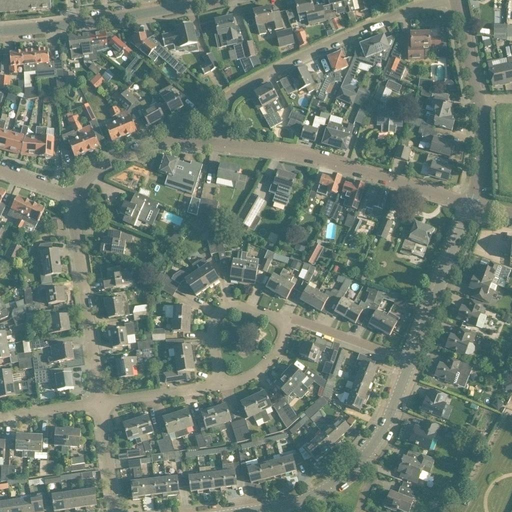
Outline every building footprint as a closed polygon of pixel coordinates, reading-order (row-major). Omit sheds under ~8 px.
[(50,0),(0,0),(0,12),(51,9),(50,0)] [(310,0),(302,0),(295,2),(298,15),(300,22),(307,20),(309,26),(326,22),(325,21),(324,17),(324,15),(322,7),(322,6),(312,8),(310,0)] [(328,0),(331,12),(345,8),(342,0),(328,0)] [(342,0),(345,8),(347,14),(351,24),(356,22),(353,12),(355,12),(352,0),(353,0),(356,0),(360,12),(369,10),(366,0),(342,0)] [(275,31),(284,29),(279,12),(272,14),(271,8),(254,12),(260,35),(266,34),(264,25),(270,23),(274,25),(275,31)] [(331,13),(324,15),(324,17),(325,21),(328,21),(333,32),(342,28),(341,26),(338,18),(336,19),(333,20),(331,13)] [(219,36),(215,36),(218,49),(236,45),(237,47),(243,45),(244,45),(242,39),(237,40),(232,17),(223,19),(222,17),(216,19),(216,21),(219,36)] [(192,24),(191,24),(190,22),(183,24),(183,26),(176,28),(177,32),(162,36),(164,47),(174,45),(175,48),(180,47),(180,48),(197,44),(192,24)] [(494,30),(494,38),(506,39),(506,27),(500,27),(500,30),(494,30)] [(278,47),(294,43),(290,30),(275,34),(278,47)] [(412,51),(408,51),(409,60),(424,60),(423,51),(422,47),(430,47),(441,46),(440,38),(430,38),(430,33),(428,33),(427,31),(421,31),(421,33),(411,34),(412,51)] [(106,32),(90,34),(92,55),(97,54),(108,50),(112,49),(117,59),(121,57),(123,55),(127,58),(132,52),(122,44),(115,38),(109,44),(107,44),(106,33),(106,32)] [(304,32),(295,35),(300,47),(308,44),(304,32)] [(81,35),(83,56),(90,55),(91,60),(92,62),(98,61),(97,54),(92,55),(90,34),(81,35)] [(84,58),(83,56),(81,35),(69,37),(71,60),(84,58)] [(174,69),(179,63),(161,47),(159,43),(155,46),(154,47),(152,45),(152,44),(150,40),(148,42),(146,41),(145,35),(133,37),(134,39),(130,43),(154,62),(159,57),(174,69)] [(378,54),(375,63),(380,64),(382,60),(385,61),(395,38),(391,37),(385,40),(383,35),(372,40),(378,54)] [(491,46),(489,38),(481,37),(484,48),(491,46)] [(374,67),(375,63),(378,54),(372,40),(361,45),(366,59),(354,58),(347,76),(354,79),(360,63),(374,67)] [(237,47),(234,47),(237,61),(246,58),(249,58),(254,70),(261,67),(257,56),(255,56),(251,43),(244,45),(243,45),(237,47)] [(42,48),(35,49),(36,51),(35,51),(37,72),(56,70),(57,88),(58,88),(58,95),(66,92),(66,88),(64,73),(63,73),(62,61),(49,63),(48,49),(42,50),(42,48)] [(387,70),(384,78),(399,84),(405,67),(398,64),(399,61),(403,52),(394,48),(391,56),(392,57),(392,58),(391,60),(387,70)] [(28,51),(23,52),(24,66),(24,73),(30,72),(37,72),(35,51),(33,51),(33,49),(28,50),(28,51)] [(324,76),(325,78),(316,98),(324,101),(327,94),(326,93),(329,85),(335,83),(341,82),(341,70),(347,67),(343,57),(344,56),(342,50),(336,53),(337,54),(328,58),(334,72),(324,76)] [(17,67),(24,66),(23,52),(10,53),(11,67),(9,67),(10,75),(17,74),(17,67)] [(203,58),(206,64),(200,67),(205,75),(218,67),(211,53),(203,58)] [(508,64),(500,66),(504,84),(511,81),(511,63),(511,58),(510,54),(506,55),(508,64)] [(138,56),(132,63),(137,67),(143,60),(138,56)] [(492,86),(504,84),(500,66),(492,68),(491,62),(487,63),(492,86)] [(88,69),(96,76),(97,74),(100,71),(92,64),(88,69)] [(291,76),(280,81),(284,89),(285,89),(295,83),(298,90),(299,91),(306,88),(308,93),(315,90),(317,93),(320,84),(320,81),(316,72),(309,76),(305,68),(291,75),(291,76)] [(109,82),(116,76),(110,70),(104,76),(109,82)] [(64,73),(66,88),(73,87),(72,72),(64,73)] [(96,76),(88,80),(96,89),(104,81),(97,74),(96,76)] [(0,87),(9,90),(10,78),(0,76),(0,87)] [(141,77),(137,82),(142,86),(146,81),(141,77)] [(125,82),(130,87),(135,82),(130,78),(125,82)] [(430,93),(431,81),(419,79),(418,88),(421,88),(421,92),(430,93)] [(447,79),(442,85),(453,93),(456,89),(456,86),(447,79)] [(389,82),(386,88),(398,94),(401,88),(389,82)] [(173,85),(159,93),(163,99),(165,104),(162,106),(165,111),(169,109),(172,114),(172,113),(173,115),(180,111),(180,109),(183,107),(181,103),(179,99),(185,96),(178,90),(175,88),(173,85)] [(283,109),(274,94),(269,85),(255,94),(257,97),(252,100),(258,110),(263,108),(267,115),(264,117),(271,129),(282,123),(277,113),(283,109)] [(31,88),(25,88),(25,93),(26,99),(28,100),(39,98),(38,87),(31,88)] [(353,106),(357,96),(355,95),(356,95),(341,88),(336,99),(353,106)] [(356,95),(367,100),(370,93),(359,88),(356,95)] [(380,88),(375,99),(380,101),(380,102),(385,104),(386,104),(391,93),(380,88)] [(121,97),(131,107),(136,101),(125,92),(121,97)] [(426,101),(424,110),(426,111),(450,118),(452,111),(450,110),(451,106),(446,105),(449,95),(432,93),(431,98),(430,102),(426,101)] [(128,111),(131,107),(121,97),(116,102),(127,111),(127,112),(128,111)] [(358,113),(364,115),(370,102),(364,99),(358,113)] [(161,114),(165,111),(162,106),(161,106),(160,104),(157,106),(157,104),(149,109),(144,101),(137,105),(149,126),(163,118),(161,114)] [(379,115),(378,125),(381,126),(381,133),(395,134),(396,127),(402,127),(403,113),(393,113),(385,112),(386,104),(385,104),(380,102),(380,106),(379,106),(379,111),(379,115)] [(77,117),(74,118),(75,125),(87,152),(88,152),(90,153),(93,152),(93,150),(99,147),(97,142),(94,134),(100,131),(97,122),(88,104),(81,108),(88,124),(90,123),(91,125),(83,129),(80,123),(77,117)] [(120,115),(116,117),(124,137),(125,136),(126,137),(130,136),(130,134),(136,132),(128,111),(127,112),(127,111),(120,114),(120,115)] [(426,111),(424,117),(428,118),(426,124),(439,127),(439,128),(445,130),(445,129),(451,131),(454,123),(452,122),(452,119),(450,118),(426,111)] [(292,112),(288,119),(290,120),(302,125),(305,117),(293,112),(292,112)] [(321,112),(319,118),(327,120),(329,115),(321,112)] [(117,122),(106,127),(112,142),(124,137),(116,117),(115,117),(117,122)] [(74,131),(62,137),(65,145),(68,143),(71,148),(74,157),(80,155),(82,156),(86,155),(86,153),(87,152),(75,125),(74,118),(69,120),(72,126),(74,131)] [(304,127),(301,138),(315,143),(318,131),(319,125),(324,126),(325,121),(315,118),(312,130),(304,127)] [(410,118),(408,124),(421,127),(422,121),(410,118)] [(1,120),(0,122),(0,149),(5,151),(10,132),(4,131),(6,122),(1,120)] [(328,124),(323,145),(334,148),(340,128),(341,125),(331,123),(331,125),(328,124)] [(340,128),(334,148),(347,151),(354,126),(348,124),(347,130),(340,128)] [(10,132),(5,151),(21,155),(26,136),(28,127),(23,126),(21,135),(10,132)] [(26,136),(21,155),(36,156),(39,156),(41,139),(42,128),(36,128),(36,137),(30,137),(26,136)] [(39,156),(39,157),(45,157),(45,159),(50,159),(50,158),(52,158),(53,138),(46,138),(47,129),(43,128),(42,128),(41,139),(39,156)] [(430,151),(440,154),(449,157),(450,154),(452,154),(454,147),(452,146),(453,143),(448,142),(450,136),(420,128),(418,133),(422,134),(421,137),(433,140),(430,151)] [(398,146),(394,158),(407,161),(410,150),(398,146)] [(448,161),(428,155),(425,163),(432,165),(428,176),(448,182),(452,167),(447,166),(448,161)] [(161,168),(160,170),(161,171),(160,174),(168,176),(173,178),(172,181),(172,182),(184,185),(182,191),(193,195),(203,165),(191,162),(190,165),(189,168),(180,164),(181,162),(181,160),(165,156),(165,158),(163,158),(163,161),(164,162),(162,168),(161,168)] [(217,178),(216,184),(243,190),(244,187),(246,177),(238,176),(240,169),(220,164),(218,174),(217,178)] [(272,183),(269,193),(275,195),(273,202),(286,206),(292,187),(295,177),(278,172),(275,181),(275,183),(272,183)] [(320,185),(317,194),(325,196),(327,192),(336,195),(342,177),(333,174),(331,179),(322,176),(319,185),(320,185)] [(345,184),(340,199),(345,200),(343,206),(356,211),(365,185),(356,182),(355,187),(345,184)] [(368,191),(366,200),(363,209),(366,210),(366,208),(373,210),(371,214),(373,216),(375,217),(377,218),(380,217),(385,203),(388,193),(380,190),(378,195),(368,191)] [(251,193),(235,221),(248,228),(264,201),(251,193)] [(123,222),(132,226),(134,227),(138,220),(145,223),(150,212),(154,213),(158,204),(135,194),(131,205),(125,202),(120,214),(125,216),(123,222)] [(12,210),(24,216),(25,216),(31,203),(18,196),(12,210)] [(192,198),(187,214),(192,215),(197,200),(192,198)] [(201,199),(198,211),(216,215),(219,202),(201,199)] [(322,215),(328,217),(335,203),(328,201),(322,215)] [(34,204),(31,203),(25,216),(22,222),(19,228),(23,231),(26,224),(35,228),(45,209),(42,208),(42,206),(36,204),(34,204)] [(335,203),(328,217),(328,218),(335,221),(342,207),(335,203)] [(198,211),(196,221),(205,224),(213,228),(216,215),(198,211)] [(355,218),(350,229),(356,232),(362,221),(355,218)] [(64,219),(54,220),(55,229),(64,229),(64,219)] [(384,219),(377,236),(386,240),(393,223),(384,219)] [(403,247),(400,253),(410,257),(411,254),(415,243),(418,243),(427,247),(433,230),(415,222),(411,232),(408,240),(406,239),(403,247)] [(102,238),(100,252),(103,252),(111,254),(111,253),(121,254),(124,255),(126,243),(132,244),(133,237),(121,235),(122,233),(119,233),(109,231),(108,239),(102,238)] [(210,255),(218,253),(216,240),(215,238),(207,240),(210,255)] [(222,239),(216,240),(218,253),(225,251),(222,239)] [(268,241),(265,247),(271,250),(274,244),(268,241)] [(298,241),(294,249),(303,253),(307,244),(298,241)] [(314,242),(304,261),(311,265),(320,246),(314,242)] [(40,245),(38,249),(38,253),(41,253),(44,273),(44,275),(41,275),(42,285),(52,283),(51,276),(61,275),(60,272),(57,250),(53,251),(51,243),(40,245)] [(158,244),(153,255),(163,259),(168,248),(158,244)] [(13,245),(6,259),(16,263),(22,250),(13,245)] [(266,273),(272,259),(274,254),(269,252),(265,260),(264,259),(261,266),(259,270),(266,273)] [(232,261),(229,281),(243,282),(246,258),(247,253),(242,253),(241,260),(233,259),(233,262),(232,261)] [(246,258),(243,282),(254,284),(258,260),(246,258)] [(196,272),(207,288),(219,281),(204,259),(200,261),(199,260),(191,265),(196,272)] [(302,264),(294,261),(291,269),(298,272),(302,264)] [(476,272),(474,277),(491,283),(497,286),(498,286),(500,279),(504,281),(507,280),(508,277),(509,273),(511,270),(499,266),(496,265),(490,262),(488,269),(479,266),(477,272),(476,272)] [(316,268),(310,266),(308,272),(304,280),(309,283),(314,274),(316,268)] [(104,289),(114,287),(129,285),(127,274),(121,274),(120,268),(108,269),(109,281),(103,282),(104,289)] [(359,272),(356,277),(364,281),(368,273),(362,269),(360,273),(359,272)] [(270,291),(275,294),(284,281),(285,279),(287,275),(288,272),(283,270),(280,276),(281,276),(279,279),(273,275),(264,290),(269,293),(270,291)] [(163,284),(165,285),(175,291),(179,284),(185,280),(195,296),(207,288),(196,272),(190,276),(180,272),(173,276),(171,280),(167,277),(163,284)] [(284,281),(275,294),(274,296),(279,299),(280,296),(286,300),(295,284),(291,282),(293,278),(287,275),(285,279),(284,281)] [(473,276),(468,288),(477,292),(474,298),(489,304),(494,291),(489,289),(491,283),(474,277),(473,276)] [(339,292),(333,303),(338,307),(333,315),(337,318),(339,315),(344,318),(354,303),(349,301),(348,303),(342,300),(349,287),(347,285),(350,280),(345,279),(343,284),(339,292)] [(52,284),(46,285),(37,286),(39,300),(48,299),(48,305),(65,302),(63,288),(53,290),(52,284)] [(172,296),(175,291),(165,285),(162,290),(172,296)] [(344,318),(343,321),(348,323),(349,321),(355,324),(356,323),(362,313),(367,316),(374,303),(376,296),(378,291),(368,287),(366,292),(369,293),(367,299),(365,303),(361,301),(358,306),(357,308),(352,306),(344,318)] [(304,304),(310,307),(318,294),(319,291),(315,289),(314,291),(307,288),(298,303),(303,306),(304,304)] [(318,294),(310,307),(309,309),(313,311),(314,309),(320,312),(326,303),(331,306),(333,303),(339,292),(336,291),(332,291),(329,297),(325,295),(324,297),(318,294)] [(109,318),(130,315),(126,292),(111,294),(112,300),(106,300),(109,318)] [(396,303),(395,305),(405,308),(407,301),(397,297),(396,303)] [(0,298),(0,319),(7,317),(9,313),(6,308),(4,310),(2,306),(4,305),(0,298)] [(475,328),(475,327),(482,329),(486,317),(483,315),(486,306),(470,300),(467,308),(461,306),(457,319),(467,323),(466,325),(475,328)] [(367,316),(364,320),(370,323),(367,327),(372,330),(373,327),(379,330),(387,317),(388,315),(383,313),(382,315),(376,312),(380,306),(374,303),(367,316)] [(165,316),(165,320),(170,320),(192,321),(193,316),(190,316),(191,308),(180,307),(174,307),(166,306),(165,316)] [(12,315),(13,320),(26,315),(26,314),(25,307),(13,311),(12,315)] [(26,314),(26,315),(27,322),(41,320),(40,312),(26,314)] [(134,314),(135,321),(149,319),(148,312),(134,314)] [(379,330),(377,333),(382,335),(383,333),(390,336),(399,319),(389,313),(388,315),(387,317),(379,330)] [(511,316),(506,314),(503,320),(510,324),(511,320),(511,316)] [(27,323),(27,322),(26,315),(13,320),(16,327),(27,323)] [(46,326),(47,335),(69,331),(67,315),(52,317),(45,318),(46,326)] [(192,325),(192,321),(170,320),(170,323),(173,323),(173,332),(189,333),(190,325),(192,325)] [(124,325),(125,329),(110,331),(113,348),(128,346),(127,336),(135,335),(133,323),(124,325)] [(456,337),(451,335),(446,348),(456,351),(455,353),(464,356),(465,354),(468,355),(472,355),(474,351),(474,347),(472,344),(476,334),(460,328),(456,337)] [(0,333),(0,346),(8,345),(7,338),(12,337),(11,332),(0,333)] [(54,364),(54,363),(73,360),(71,344),(55,346),(55,340),(30,344),(31,351),(52,348),(53,356),(50,357),(49,358),(48,360),(48,362),(49,364),(52,364),(54,364)] [(136,351),(136,352),(154,349),(153,342),(152,342),(152,341),(137,343),(139,351),(136,351)] [(173,341),(166,341),(166,342),(166,350),(171,350),(173,362),(195,358),(194,353),(191,353),(190,346),(183,347),(176,347),(175,341),(173,341)] [(326,348),(314,344),(313,346),(303,343),(299,356),(305,357),(304,359),(308,361),(308,362),(314,364),(315,363),(318,364),(322,352),(324,353),(326,348)] [(10,353),(8,345),(0,346),(0,360),(15,357),(14,352),(10,353)] [(155,358),(154,349),(136,352),(137,358),(116,361),(119,379),(133,377),(132,367),(144,365),(143,358),(155,356),(155,358)] [(329,352),(327,359),(326,361),(333,364),(337,352),(328,349),(328,352),(329,352)] [(18,355),(19,363),(33,361),(32,353),(18,355)] [(340,353),(336,365),(340,367),(345,355),(340,353)] [(440,363),(435,376),(445,380),(444,382),(461,388),(466,375),(469,377),(473,366),(449,357),(445,366),(440,363)] [(164,384),(189,380),(188,372),(194,371),(193,363),(195,363),(195,358),(173,362),(173,364),(176,364),(177,372),(163,374),(164,384)] [(33,367),(33,361),(19,363),(20,371),(34,369),(33,367)] [(356,373),(358,374),(358,373),(373,379),(373,378),(375,373),(378,374),(380,369),(363,362),(360,369),(357,368),(356,373)] [(286,372),(283,375),(284,376),(283,376),(301,393),(304,396),(307,392),(307,390),(301,384),(305,379),(292,367),(287,372),(286,372)] [(46,371),(34,373),(35,380),(36,384),(46,383),(50,382),(53,390),(57,390),(58,391),(74,389),(73,388),(75,388),(76,388),(74,379),(72,379),(71,373),(61,375),(60,375),(59,369),(46,371)] [(3,373),(0,372),(0,386),(14,384),(13,376),(17,376),(17,371),(3,373)] [(351,384),(354,385),(354,384),(368,390),(369,389),(371,383),(373,384),(375,379),(373,378),(373,379),(358,373),(358,374),(356,380),(353,379),(351,384)] [(316,375),(312,381),(324,390),(327,383),(316,375)] [(283,376),(275,386),(282,392),(286,396),(288,398),(292,393),(296,397),(297,398),(298,399),(301,399),(304,396),(301,393),(283,376)] [(332,376),(329,387),(333,389),(337,378),(332,376)] [(37,394),(36,384),(35,380),(27,382),(29,396),(37,394)] [(14,384),(0,386),(0,399),(20,396),(18,383),(14,384)] [(347,394),(350,395),(364,401),(364,400),(367,401),(371,390),(369,389),(368,390),(354,384),(354,385),(352,390),(349,389),(347,394)] [(329,400),(333,389),(329,387),(325,398),(329,400)] [(253,398),(263,419),(265,423),(270,421),(265,411),(271,408),(263,390),(257,393),(259,395),(253,398)] [(427,397),(422,410),(431,414),(440,418),(448,421),(453,407),(446,404),(444,404),(447,396),(440,394),(431,390),(428,398),(427,397)] [(365,406),(367,401),(364,400),(364,401),(350,395),(347,401),(345,400),(343,405),(360,411),(363,405),(365,406)] [(320,399),(313,406),(315,409),(318,412),(327,404),(324,400),(322,397),(320,399)] [(256,423),(263,419),(253,398),(246,401),(245,399),(240,401),(248,419),(253,417),(256,423)] [(278,402),(293,425),(298,420),(291,409),(284,398),(278,402)] [(498,400),(492,406),(498,411),(503,405),(498,400)] [(288,429),(293,425),(278,402),(272,405),(279,417),(288,429)] [(220,407),(214,409),(221,432),(226,430),(224,424),(231,422),(228,413),(225,403),(219,405),(220,407)] [(313,406),(304,414),(306,417),(309,420),(310,419),(318,412),(315,409),(313,406)] [(175,415),(183,437),(188,436),(186,430),(193,427),(186,409),(181,410),(182,413),(175,415)] [(203,420),(197,421),(201,432),(206,430),(211,428),(213,434),(221,432),(214,409),(207,412),(206,409),(200,411),(203,420)] [(136,421),(143,443),(148,441),(146,436),(153,434),(147,414),(141,416),(142,419),(136,421)] [(177,439),(183,437),(175,415),(169,417),(168,415),(163,416),(166,425),(169,435),(175,433),(177,439)] [(306,417),(298,424),(301,428),(304,425),(308,428),(313,424),(309,420),(306,417)] [(333,421),(329,424),(331,426),(341,437),(346,433),(348,435),(352,432),(345,424),(340,418),(334,423),(333,421)] [(143,443),(136,421),(129,423),(128,420),(122,422),(128,441),(135,439),(137,445),(136,451),(127,452),(128,459),(146,457),(143,443)] [(237,422),(244,441),(252,439),(245,420),(237,422)] [(439,427),(434,425),(425,421),(422,429),(415,426),(409,443),(428,451),(435,432),(437,433),(439,427)] [(237,443),(244,441),(237,422),(231,424),(233,430),(237,443)] [(298,424),(290,432),(293,435),(301,428),(298,424)] [(166,425),(160,428),(164,440),(168,453),(175,452),(170,438),(169,435),(166,425)] [(324,429),(320,432),(322,434),(332,445),(333,445),(335,447),(339,443),(343,439),(341,437),(331,426),(326,431),(324,429)] [(67,455),(67,450),(69,428),(64,428),(64,430),(56,430),(55,447),(62,447),(62,454),(67,455)] [(67,455),(71,456),(71,453),(80,454),(80,448),(81,431),(73,431),(74,428),(69,428),(67,450),(67,455)] [(315,436),(311,440),(313,442),(314,441),(324,453),(329,448),(331,450),(335,447),(333,445),(332,445),(322,434),(317,438),(315,436)] [(22,457),(29,458),(30,435),(17,435),(16,451),(22,451),(22,457)] [(30,435),(29,458),(35,458),(35,452),(42,452),(43,436),(30,435)] [(199,449),(206,448),(202,435),(195,437),(199,449)] [(475,438),(467,440),(470,450),(478,448),(475,438)] [(158,442),(161,454),(163,454),(168,453),(164,440),(158,442)] [(307,444),(298,451),(299,453),(304,461),(312,457),(317,463),(326,455),(324,453),(314,441),(313,442),(309,446),(307,444)] [(168,453),(163,454),(163,462),(166,462),(175,460),(175,463),(181,462),(180,452),(175,452),(168,453)] [(152,459),(152,464),(163,462),(163,454),(161,454),(151,455),(152,459)] [(400,460),(398,465),(400,467),(398,471),(401,472),(399,477),(417,484),(419,479),(422,472),(430,475),(435,460),(431,458),(421,454),(418,463),(406,458),(403,457),(402,460),(400,460)] [(285,456),(280,457),(281,460),(285,475),(285,474),(291,473),(292,475),(297,474),(295,467),(292,457),(286,459),(285,456)] [(274,459),(269,460),(269,463),(270,463),(274,477),(280,476),(281,478),(286,477),(285,474),(285,475),(281,460),(274,462),(274,459)] [(140,460),(128,462),(129,469),(141,467),(141,465),(140,460)] [(262,462),(258,463),(258,466),(259,466),(263,480),(263,483),(269,481),(275,480),(274,477),(270,463),(269,463),(269,460),(262,462)] [(251,465),(246,466),(248,474),(251,483),(258,482),(258,484),(263,483),(263,480),(259,466),(258,466),(252,468),(251,465)] [(1,483),(7,482),(9,482),(9,466),(9,467),(2,466),(1,483)] [(226,488),(232,487),(233,490),(238,489),(235,472),(228,472),(228,470),(223,470),(223,473),(226,488)] [(214,490),(215,490),(221,489),(221,492),(226,491),(226,488),(223,473),(217,474),(216,471),(211,472),(212,475),(214,490)] [(205,473),(200,474),(200,476),(201,476),(203,491),(209,490),(210,493),(215,492),(215,490),(214,490),(212,475),(205,476),(205,473)] [(194,474),(188,475),(189,483),(190,487),(191,493),(198,492),(198,495),(203,494),(203,491),(201,476),(200,476),(194,477),(194,474)] [(165,478),(168,497),(179,495),(177,477),(170,477),(170,475),(165,476),(165,478)] [(154,479),(156,495),(162,494),(162,497),(168,497),(165,478),(159,479),(158,477),(154,477),(154,479)] [(145,499),(144,496),(142,478),(130,480),(132,501),(145,499)] [(142,478),(144,496),(151,496),(151,499),(156,498),(156,495),(154,479),(147,480),(147,478),(142,478)] [(404,482),(402,488),(413,492),(415,487),(404,482)] [(86,507),(86,510),(91,510),(91,507),(97,506),(94,487),(90,488),(90,490),(84,491),(86,507)] [(411,496),(413,492),(402,488),(401,487),(398,494),(390,491),(384,508),(394,511),(395,511),(398,505),(410,510),(415,497),(411,496)] [(448,487),(442,492),(446,498),(453,492),(448,487)] [(73,493),(75,509),(75,511),(76,511),(80,511),(80,508),(86,507),(84,491),(84,488),(80,489),(80,492),(74,493),(73,493)] [(65,510),(64,511),(69,511),(69,510),(75,509),(73,493),(74,493),(73,490),(69,490),(69,494),(63,494),(65,510)] [(59,511),(65,510),(63,494),(62,491),(58,492),(58,495),(52,496),(53,505),(54,511),(59,511)] [(33,511),(44,511),(42,494),(37,495),(37,498),(32,499),(31,499),(33,511)] [(22,511),(33,511),(31,499),(32,499),(32,496),(27,496),(27,499),(21,500),(22,511)] [(22,511),(21,500),(21,497),(17,498),(17,501),(11,502),(10,502),(11,511),(22,511)] [(0,508),(0,511),(11,511),(10,502),(11,502),(10,499),(6,499),(7,502),(0,503),(0,508)]
